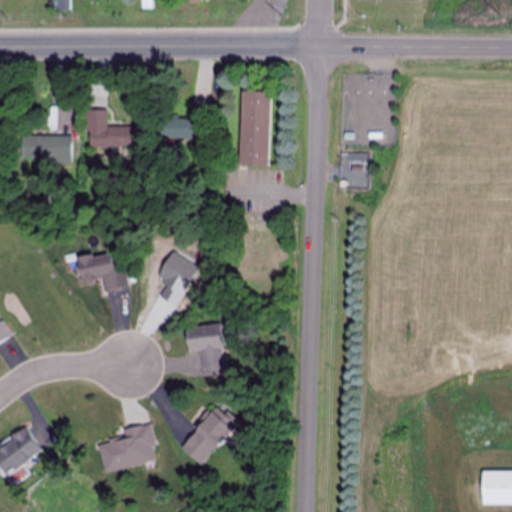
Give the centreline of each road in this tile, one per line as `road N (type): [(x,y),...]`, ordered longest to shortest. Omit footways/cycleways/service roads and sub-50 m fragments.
road 1 (residential): [(306,511),(320,0)]
road 2 (residential): [(0,34),(511,42)]
road 3 (residential): [(128,363),(37,371),(0,393)]
